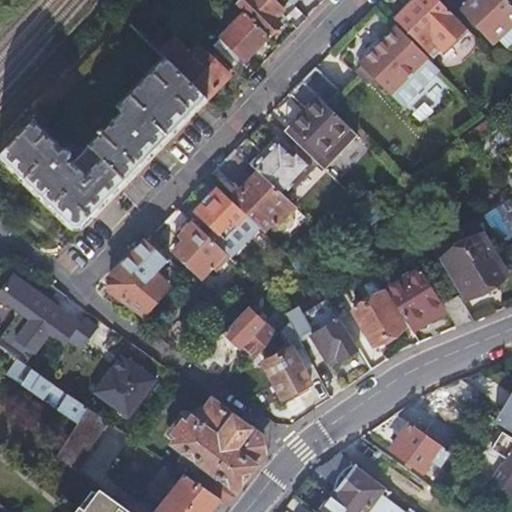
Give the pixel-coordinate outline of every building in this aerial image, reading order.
[(291,5),(285,0),(236,0),(233,3),(242,12),(266,37),(276,26),(270,20),(277,13),(283,19),(294,31),(305,19),(291,5)] [(455,18),(437,0),(411,0),(404,8),(407,11),(397,21),(433,57),(443,47),(446,51),(467,30),(455,18)] [(485,43),(511,19),(511,13),(500,0),(463,0),(459,4),(463,9),(459,13),(485,43)] [(223,41),(215,49),(234,69),(266,37),(242,12),(219,36),(223,41)] [(270,20),(276,26),(283,19),(277,13),(270,20)] [(425,58),(396,28),(359,65),(361,67),(356,72),(365,83),(371,77),(388,94),(425,58)] [(176,67),(207,98),(229,75),(199,44),(176,67)] [(176,67),(162,55),(113,104),(119,110),(86,143),(90,147),(74,164),(72,162),(72,158),(70,154),(68,151),(65,149),(61,148),(57,147),(30,122),(0,152),(0,164),(64,225),(84,226),(179,128),(207,98),(176,67)] [(314,67),(302,80),(327,103),(339,91),(314,67)] [(302,80),(290,92),(305,106),(290,122),(305,136),(298,143),(318,161),(351,126),(327,103),(302,80)] [(290,122),(283,130),(298,143),(305,136),(290,122)] [(496,131),(489,124),(461,142),(466,150),(496,131)] [(246,137),(235,149),(285,196),(314,165),(293,147),(290,151),(276,137),(262,152),(246,137)] [(234,212),(247,224),(255,232),(264,223),(273,231),(296,206),(285,196),(235,149),(211,173),(243,203),(234,212)] [(301,182),(311,195),(328,182),(319,169),(301,182)] [(203,182),(193,192),(211,210),(198,224),(227,250),(238,239),(235,236),(247,224),(234,212),(203,182)] [(172,214),(161,225),(180,243),(169,254),(197,280),(207,268),(213,274),(223,263),(172,214)] [(481,234),(446,256),(470,297),(506,276),(481,234)] [(158,277),(168,266),(143,243),(107,280),(110,292),(143,318),(170,289),(158,277)] [(421,268),(388,288),(409,324),(442,305),(421,268)] [(81,326),(14,278),(0,294),(0,297),(13,308),(15,318),(0,338),(0,344),(28,364),(49,335),(66,347),(70,341),(81,326)] [(409,324),(388,288),(351,310),(373,347),(410,325),(409,324)] [(442,305),(446,311),(456,328),(474,320),(459,295),(442,305)] [(226,324),(203,301),(195,308),(219,332),(226,324)] [(410,325),(413,330),(446,311),(442,305),(409,324),(410,325)] [(237,346),(251,357),(272,332),(258,321),(259,321),(241,306),(226,324),(219,332),(218,334),(235,349),(237,346)] [(290,308),(278,315),(281,321),(292,338),(304,331),(290,308)] [(340,319),(338,316),(309,333),(324,360),(334,354),(338,361),(359,349),(355,344),(340,319)] [(81,326),(70,341),(83,351),(99,330),(85,320),(81,326)] [(292,338),(281,321),(274,330),(286,351),(259,367),(279,401),(307,385),(289,355),(299,349),(292,338)] [(198,358),(215,377),(233,360),(216,342),(198,358)] [(328,367),(338,361),(334,354),(324,360),(328,367)] [(109,366),(92,390),(130,419),(157,382),(124,356),(114,369),(109,366)] [(460,379),(441,386),(472,407),(482,393),(460,379)] [(0,491),(48,431),(14,404),(0,393),(0,491)] [(72,396),(61,411),(80,423),(90,407),(72,396)] [(411,401),(394,413),(422,432),(433,416),(411,401)] [(198,485),(221,501),(227,505),(265,455),(263,440),(215,405),(202,423),(198,420),(177,448),(208,470),(198,485)] [(90,407),(80,423),(59,457),(84,476),(115,425),(90,407)] [(177,448),(198,420),(188,413),(168,441),(177,448)] [(394,413),(370,430),(393,447),(391,450),(424,473),(433,460),(441,466),(450,453),(422,432),(394,413)] [(469,511),(456,503),(454,505),(402,469),(391,486),(353,460),(350,464),(340,450),(312,470),(294,493),(315,509),(319,511),(469,511)] [(511,455),(505,466),(507,467),(495,485),(511,496),(511,455)] [(161,511),(212,511),(221,501),(198,485),(188,477),(161,511)] [(132,511),(103,490),(86,511),(132,511)]
